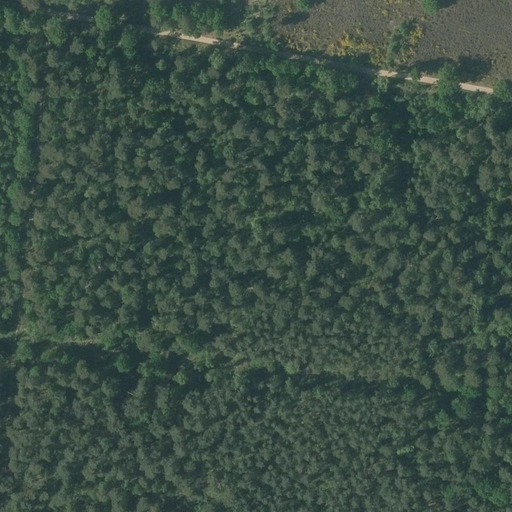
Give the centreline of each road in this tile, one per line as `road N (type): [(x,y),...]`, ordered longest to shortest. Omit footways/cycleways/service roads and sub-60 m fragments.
road 1 (track): [(0,2),(511,97)]
road 2 (track): [(52,11),(16,340)]
road 3 (track): [(0,507),(16,340)]
road 4 (track): [(161,0),(205,10),(286,0)]
